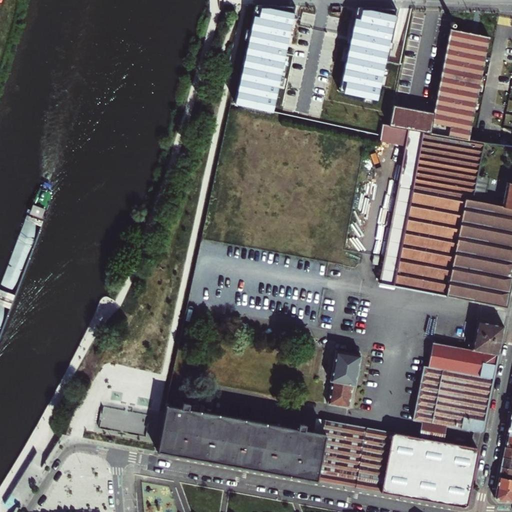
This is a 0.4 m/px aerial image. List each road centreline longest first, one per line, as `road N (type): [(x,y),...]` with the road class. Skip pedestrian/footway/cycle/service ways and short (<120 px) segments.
road 1 (residential): [(115,453),(427,511)]
road 2 (residential): [(477,511),(511,355)]
road 3 (residential): [(29,511),(68,449),(115,453)]
